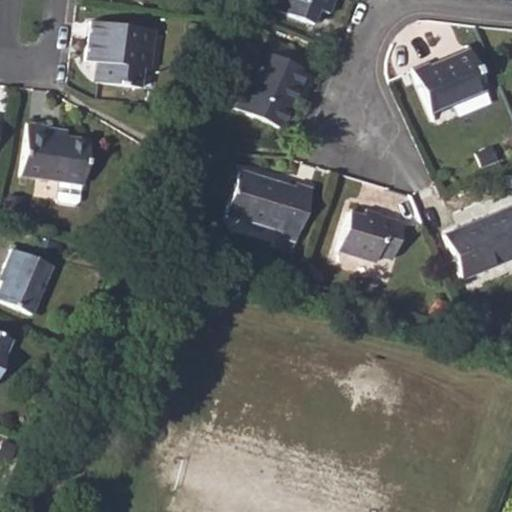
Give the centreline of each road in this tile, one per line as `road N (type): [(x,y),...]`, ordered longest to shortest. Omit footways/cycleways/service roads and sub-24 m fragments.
road 1 (residential): [(426,0),(400,3),(379,19),(331,127)]
road 2 (residential): [(13,0),(6,57),(49,65),(58,0)]
